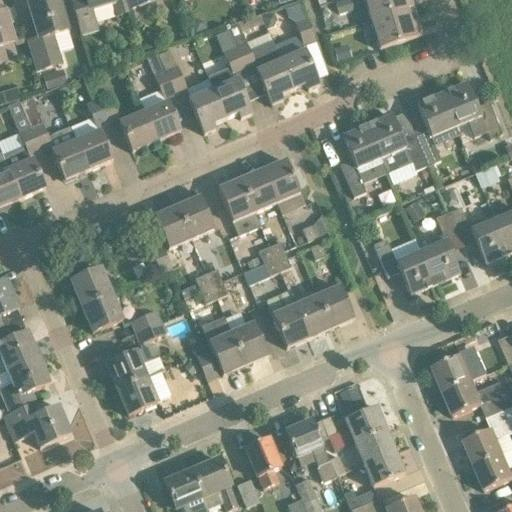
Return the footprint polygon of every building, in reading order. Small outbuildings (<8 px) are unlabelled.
[(62,67),(54,39),(66,35),(56,0),(27,9),(37,42),(25,46),(34,75),(62,67)] [(128,13),(124,0),(77,0),(69,3),(80,39),(96,33),(90,15),(111,8),(115,21),(129,16),(128,13)] [(124,0),(128,13),(153,5),(151,0),(124,0)] [(360,0),(368,26),(406,14),(411,12),(407,0),(360,0)] [(339,17),(353,13),(350,2),(335,6),(339,17)] [(294,27),(305,23),(299,7),(284,13),(287,22),(294,27)] [(1,50),(14,46),(8,30),(12,26),(8,13),(4,11),(0,11),(0,67),(5,66),(1,50)] [(406,14),(368,26),(378,55),(420,41),(416,26),(410,28),(406,14)] [(276,23),(273,16),(262,21),(267,32),(274,29),(276,23)] [(208,32),(205,24),(198,22),(192,24),(196,36),(208,32)] [(314,46),(306,23),(305,23),(294,27),(302,50),(314,46)] [(225,31),(234,52),(244,76),(254,71),(270,110),(282,106),(279,100),(292,95),(280,65),(271,45),(249,54),(237,26),(225,31)] [(349,48),(334,52),(338,65),(353,60),(349,48)] [(234,80),(244,76),(234,52),(222,57),(228,71),(206,81),(211,93),(224,123),(237,118),(240,123),(251,119),(234,80)] [(163,71),(164,75),(174,99),(186,94),(169,53),(157,58),(163,71)] [(280,65),(292,95),(305,89),(307,95),(318,90),(303,55),(280,65)] [(163,71),(157,58),(146,63),(152,76),(163,71)] [(42,79),(46,93),(66,86),(62,73),(42,79)] [(174,99),(164,75),(153,80),(163,103),(174,99)] [(455,131),(467,126),(473,142),(486,136),(489,144),(502,139),(488,106),(475,111),(465,88),(441,98),(455,131)] [(72,99),(69,89),(56,94),(60,104),(72,99)] [(224,123),(211,93),(188,103),(203,139),(214,134),(212,129),(224,123)] [(447,145),(443,136),(455,131),(441,98),(417,108),(416,108),(415,108),(427,132),(413,138),(427,170),(440,165),(433,151),(447,145)] [(109,99),(97,104),(107,127),(119,122),(109,99)] [(96,132),(107,127),(97,104),(86,109),(96,132)] [(32,164),(30,165),(28,161),(40,156),(30,133),(19,105),(6,110),(23,149),(1,159),(20,204),(44,193),(32,164)] [(167,107),(142,117),(155,146),(179,136),(167,107)] [(155,146),(142,117),(118,127),(131,157),(155,146)] [(387,178),(411,167),(415,176),(427,170),(413,138),(401,143),(391,119),(366,130),(387,178)] [(69,132),(47,141),(42,128),(30,133),(40,156),(51,151),(53,155),(51,156),(64,185),(88,175),(75,146),(69,132)] [(366,197),(362,188),(387,178),(366,130),(342,140),(342,139),(341,140),(351,164),(339,170),(352,202),(366,197)] [(99,135),(75,146),(88,175),(112,165),(99,135)] [(0,212),(20,204),(1,159),(0,156),(0,212)] [(262,174),(276,207),(299,198),(285,165),(262,174)] [(422,174),(425,181),(430,178),(427,172),(422,174)] [(262,174),(240,184),(254,217),(276,207),(262,174)] [(231,227),(232,226),(237,239),(259,230),(254,217),(240,184),(217,194),(231,227)] [(511,197),(511,216),(494,224),(509,258),(511,256),(511,189),(509,191),(511,197)] [(213,235),(199,201),(176,211),(190,245),(200,241),(203,249),(214,244),(223,266),(236,261),(226,239),(222,241),(219,232),(213,235)] [(416,206),(406,213),(415,226),(425,219),(416,206)] [(153,221),(168,254),(190,245),(176,211),(153,221)] [(351,214),(356,226),(366,222),(363,214),(358,211),(351,214)] [(494,224),(482,229),(480,223),(467,228),(460,212),(447,217),(461,249),(474,244),(484,269),(485,269),(485,268),(509,258),(494,224)] [(435,223),(442,239),(430,244),(433,250),(420,255),(434,289),(458,279),(458,280),(459,280),(449,255),(461,249),(447,217),(435,223)] [(306,246),(317,242),(312,229),(301,233),(306,246)] [(409,300),(434,289),(420,255),(395,266),(386,244),(372,249),(386,282),(399,276),(409,300)] [(269,251),(274,264),(285,259),(280,246),(269,251)] [(325,260),(320,247),(309,252),(314,265),(325,260)] [(160,279),(171,274),(161,249),(149,254),(160,279)] [(263,268),(274,264),(269,251),(257,256),(259,260),(263,268)] [(285,259),(274,264),(279,276),(291,272),(285,259)] [(249,274),(263,268),(259,260),(246,265),(249,274)] [(279,276),(274,264),(263,268),(249,274),(242,277),(247,289),(268,281),(279,276)] [(212,265),(204,268),(207,277),(216,273),(212,265)] [(81,311),(110,299),(99,273),(70,285),(81,311)] [(221,286),(219,280),(216,274),(205,278),(210,291),(221,286)] [(200,296),(210,291),(205,278),(194,283),(200,296)] [(0,334),(3,333),(0,325),(0,320),(17,313),(5,286),(0,287),(0,334)] [(221,286),(210,291),(216,304),(227,299),(221,286)] [(216,304),(210,291),(200,296),(205,309),(216,304)] [(339,291),(316,301),(330,334),(353,324),(339,291)] [(121,325),(110,299),(81,311),(92,338),(121,325)] [(330,334),(316,301),(294,310),(308,343),(330,334)] [(308,343),(294,310),(271,320),(285,353),(308,343)] [(130,327),(135,338),(160,327),(155,316),(130,327)] [(201,330),(208,347),(222,380),(244,370),(230,338),(223,320),(201,330)] [(165,338),(160,327),(135,338),(140,349),(165,338)] [(253,328),(230,338),(244,370),(267,361),(253,328)] [(0,377),(6,376),(38,363),(27,337),(8,344),(3,333),(0,334),(0,377)] [(192,341),(190,346),(195,359),(206,354),(200,338),(192,341)] [(511,338),(498,345),(508,370),(511,368),(511,338)] [(145,382),(139,367),(151,362),(146,351),(134,356),(105,368),(116,394),(145,382)] [(442,398),(471,385),(465,371),(480,364),(476,354),(432,373),(442,398)] [(195,361),(206,386),(217,381),(206,356),(195,361)] [(0,394),(0,397),(6,411),(0,413),(0,421),(2,420),(32,408),(35,406),(30,396),(48,388),(38,363),(6,376),(12,389),(0,394)] [(185,371),(192,378),(199,371),(191,364),(185,371)] [(156,408),(145,382),(116,394),(127,421),(156,408)] [(511,407),(502,385),(476,396),(471,385),(442,398),(453,422),(480,411),(486,423),(511,411),(511,407)] [(37,419),(32,408),(2,420),(13,446),(32,437),(39,453),(70,439),(58,410),(37,419)] [(343,424),(353,447),(384,434),(375,411),(343,424)] [(511,411),(486,423),(491,435),(463,447),(474,471),(502,459),(496,444),(511,437),(511,411)] [(327,441),(336,437),(329,421),(320,425),(327,441)] [(335,480),(328,464),(311,424),(283,436),(295,462),(311,455),(317,470),(315,471),(322,488),(336,482),(335,480)] [(384,434),(353,447),(362,470),(394,456),(384,434)] [(263,494),(278,488),(274,477),(280,475),(267,443),(264,444),(263,442),(254,446),(255,448),(244,453),(257,482),(263,494)] [(394,456),(362,470),(372,492),(403,479),(394,456)] [(511,472),(509,474),(502,459),(474,471),(484,496),(511,484),(511,472)] [(328,464),(335,480),(344,476),(337,460),(328,464)] [(191,475),(206,511),(211,511),(223,507),(224,511),(235,511),(238,511),(229,491),(230,491),(218,463),(191,475)] [(206,511),(191,475),(163,487),(173,511),(206,511)] [(295,488),(296,490),(305,511),(319,511),(307,483),(295,488)] [(259,506),(249,484),(236,489),(245,511),(259,506)] [(343,498),(348,511),(357,511),(359,511),(352,495),(343,498)] [(417,511),(413,502),(388,511),(384,511),(380,502),(359,511),(357,511),(417,511)]
